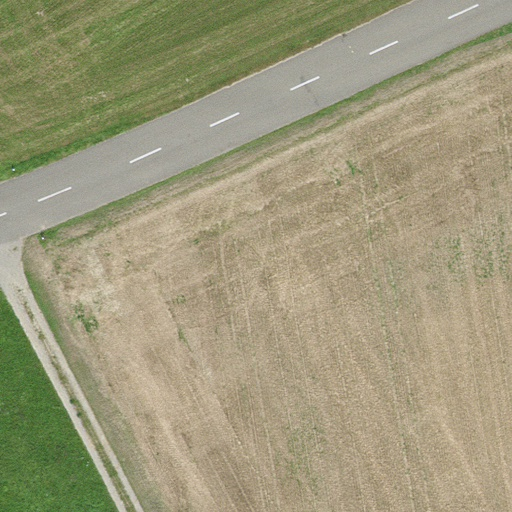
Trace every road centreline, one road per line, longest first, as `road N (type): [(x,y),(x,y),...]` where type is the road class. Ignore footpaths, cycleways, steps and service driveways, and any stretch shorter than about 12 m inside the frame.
road 1 (tertiary): [(0,225),(495,0)]
road 2 (track): [(0,266),(125,511)]
